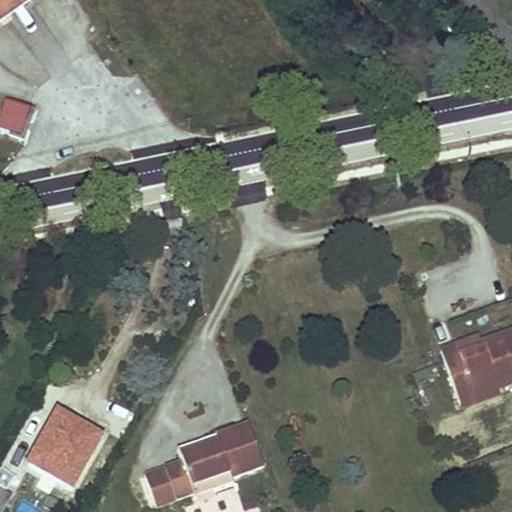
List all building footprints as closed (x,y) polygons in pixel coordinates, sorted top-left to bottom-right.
[(0,0),(0,21),(30,0),(0,0)] [(0,132),(21,141),(31,110),(6,101),(0,117),(0,132)] [(511,333),(481,345),(483,350),(461,358),(456,347),(440,353),(458,401),(496,387),(497,391),(511,385),(511,333)] [(479,339),(456,347),(461,358),(483,350),(481,345),(479,339)] [(496,387),(458,401),(461,409),(499,396),(497,391),(496,387)] [(71,491),(100,440),(56,415),(28,467),(71,491)] [(217,446),(180,459),(182,464),(164,471),(175,501),(193,496),(191,488),(209,482),(213,493),(233,486),(231,479),(262,468),(248,427),(215,439),(217,446)] [(215,439),(177,452),(180,459),(217,446),(215,439)] [(156,509),(175,501),(164,471),(144,478),(156,509)] [(209,482),(191,488),(193,496),(194,499),(213,493),(209,482)] [(0,511),(2,511),(12,497),(0,490),(0,511)] [(52,511),(58,504),(49,499),(44,508),(52,511)]
